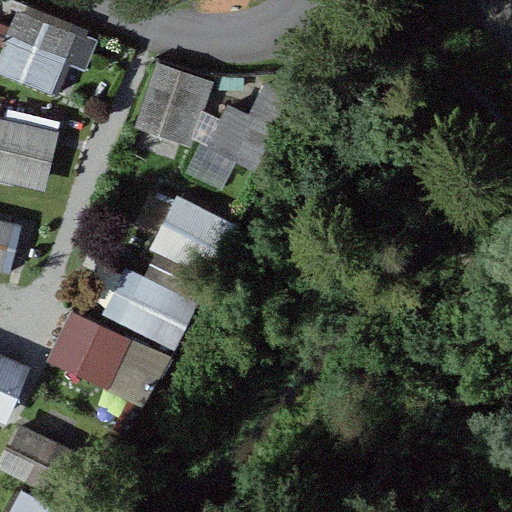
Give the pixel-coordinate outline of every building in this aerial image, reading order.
[(73,33),(17,10),(0,50),(0,68),(50,89),(73,33)] [(210,81),(155,62),(132,127),(187,146),(210,81)] [(300,101),(262,81),(224,155),(263,174),(300,101)] [(57,132),(0,118),(0,178),(44,189),(57,132)] [(236,225),(175,196),(149,249),(210,278),(236,225)] [(19,224),(0,219),(0,273),(7,275),(19,224)] [(195,302),(124,266),(100,314),(171,350),(195,302)] [(171,357),(68,310),(45,360),(148,408),(171,357)] [(27,365),(0,354),(0,420),(4,422),(27,365)] [(96,462),(16,421),(0,452),(0,467),(74,505),(96,462)] [(58,511),(19,492),(8,511),(58,511)]
